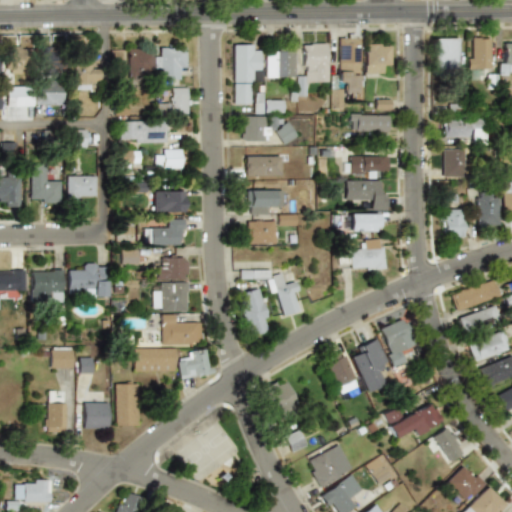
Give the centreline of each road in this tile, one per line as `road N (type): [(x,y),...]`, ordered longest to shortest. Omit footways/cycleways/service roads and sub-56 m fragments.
road 1 (residential): [(511,250),(403,290),(237,378),(74,511)]
road 2 (tertiary): [(511,11),(0,16)]
road 3 (residential): [(295,511),(261,443),(222,315),(211,15)]
road 4 (residential): [(511,463),(460,391),(419,268),(416,13)]
road 5 (residential): [(232,511),(119,470),(0,452)]
